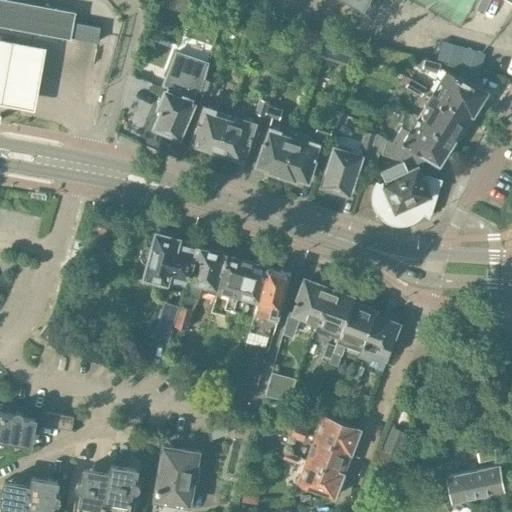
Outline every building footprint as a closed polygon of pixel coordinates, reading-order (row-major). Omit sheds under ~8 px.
[(0,0),(0,24),(69,37),(71,38),(71,36),(85,39),(98,41),(101,26),(73,21),(74,12),(76,12),(76,11),(74,10),(16,0),(0,0)] [(177,0),(158,0),(158,5),(175,9),(177,0)] [(328,32),(323,47),(351,56),(355,41),(328,32)] [(44,43),(0,34),(0,99),(33,106),(33,102),(38,75),(42,52),(44,43)] [(443,40),(438,60),(479,71),(485,51),(443,40)] [(199,90),(203,76),(208,60),(207,60),(206,62),(175,50),(164,77),(169,79),(159,105),(162,106),(154,124),(157,125),(156,128),(167,133),(168,131),(179,135),(194,96),(196,89),(199,90)] [(441,64),(425,59),(423,69),(438,73),(441,64)] [(432,91),(432,92),(468,114),(470,111),(473,109),(484,91),(457,75),(457,76),(447,70),(445,71),(439,80),(443,82),(436,93),(432,91)] [(213,79),(203,76),(199,90),(209,93),(213,79)] [(420,96),(425,88),(410,79),(405,87),(420,96)] [(468,114),(432,92),(424,105),(419,102),(412,114),(420,119),(454,141),(460,131),(460,128),(468,114)] [(255,112),(264,114),(267,104),(269,99),(259,96),(255,112)] [(216,152),(229,113),(216,109),(217,107),(202,102),(196,121),(198,121),(192,141),(205,146),(208,149),(216,152)] [(282,108),(267,104),(264,114),(279,118),(282,108)] [(242,117),(229,113),(216,152),(225,155),(229,153),(242,157),(248,138),(250,139),(256,120),(242,115),(242,117)] [(449,150),(454,141),(420,119),(412,132),(403,126),(393,142),(377,132),(372,150),(403,160),(381,169),(385,180),(383,181),(383,182),(377,185),(376,187),(375,190),(374,193),(374,195),(374,198),(374,201),(375,204),(376,206),(377,209),(378,211),(380,213),(382,215),(384,217),(386,219),(388,220),(391,221),(393,222),(396,223),(399,223),(401,223),(404,223),(407,222),(409,221),(412,220),(414,219),(416,217),(418,216),(420,214),(422,211),(423,209),(430,213),(429,215),(430,215),(442,179),(419,171),(418,170),(427,155),(439,162),(445,152),(449,150)] [(331,137),(334,126),(318,122),(315,132),(331,137)] [(281,173),(293,134),(280,130),(281,128),(269,124),(262,144),(263,145),(257,163),(269,167),(272,170),(281,173)] [(372,150),(377,132),(365,129),(361,142),(338,135),(334,147),(333,147),(322,183),(325,184),(326,188),(334,190),(336,188),(349,192),(363,148),(372,150)] [(307,139),(293,134),(281,173),(290,176),(293,174),(306,178),(312,160),(314,160),(321,141),(308,137),(307,139)] [(45,200),(46,193),(31,191),(30,197),(45,200)] [(168,280),(178,239),(176,238),(172,232),(163,230),(159,231),(156,233),(152,246),(147,244),(141,248),(139,256),(143,262),(148,263),(145,277),(167,282),(168,280)] [(215,294),(226,253),(198,246),(188,286),(186,286),(179,311),(175,326),(186,329),(192,308),(197,301),(200,290),(215,294)] [(230,317),(247,259),(240,257),(241,254),(230,252),(229,254),(226,253),(215,294),(217,289),(229,292),(225,307),(226,308),(224,316),(230,317)] [(257,300),(267,267),(268,264),(265,263),(266,261),(255,259),(255,261),(247,259),(230,317),(237,319),(239,311),(241,312),(245,297),(257,300)] [(273,336),(290,272),(282,270),(281,271),(267,267),(257,300),(249,330),(273,336)] [(317,321),(331,286),(322,282),(318,283),(305,278),(293,312),(317,321)] [(352,301),(353,301),(355,297),(342,292),(340,289),(331,286),(317,321),(314,329),(330,335),(332,331),(339,334),(340,334),(352,301)] [(375,314),(376,314),(377,310),(374,309),(373,306),(366,304),(363,305),(353,301),(352,301),(340,334),(339,334),(335,345),(328,363),(337,366),(346,343),(361,348),(375,314)] [(170,342),(175,326),(179,311),(165,308),(157,338),(170,342)] [(396,321),(376,314),(375,314),(361,348),(359,352),(372,357),(368,368),(382,373),(395,337),(393,336),(398,323),(396,321)] [(296,320),(287,317),(282,330),(291,333),(296,320)] [(56,330),(47,323),(40,333),(49,340),(56,330)] [(321,360),(328,363),(335,345),(327,342),(321,360)] [(359,379),(364,366),(355,363),(350,375),(359,379)] [(0,410),(0,437),(31,443),(36,417),(24,415),(24,413),(24,412),(24,411),(23,410),(22,409),(21,409),(20,408),(19,408),(18,408),(16,409),(16,410),(15,411),(14,412),(14,413),(0,410)] [(72,429),(74,415),(45,410),(42,424),(72,429)] [(352,451),(360,427),(323,413),(314,437),(352,451)] [(308,426),(297,421),(294,429),(305,433),(308,426)] [(393,426),(385,446),(399,452),(407,432),(393,426)] [(302,440),(305,433),(294,429),(291,436),(302,440)] [(343,473),(352,451),(314,437),(306,459),(343,473)] [(190,504),(199,450),(163,444),(154,498),(190,504)] [(335,496),(343,473),(306,459),(297,482),(335,496)] [(111,463),(109,471),(102,511),(103,511),(104,509),(121,511),(129,511),(133,489),(135,489),(136,489),(137,489),(138,488),(139,487),(139,486),(140,485),(140,484),(140,483),(139,482),(138,481),(137,480),(136,479),(135,479),(137,468),(111,463)] [(502,489),(498,465),(448,475),(453,499),(502,489)] [(102,511),(109,471),(85,467),(82,478),(81,478),(80,478),(79,479),(78,479),(77,480),(76,481),(76,482),(76,484),(76,485),(77,486),(78,487),(79,487),(80,488),(81,488),(76,511),(102,511)] [(31,476),(30,484),(25,511),(52,511),(54,501),(55,502),(57,501),(58,501),(59,500),(60,500),(60,499),(61,497),(61,496),(60,495),(60,494),(59,493),(58,492),(57,492),(56,492),(58,480),(31,476)] [(0,511),(25,511),(30,484),(5,479),(3,491),(2,491),(1,491),(0,491),(0,500),(0,501),(2,501),(0,509),(0,511)]
